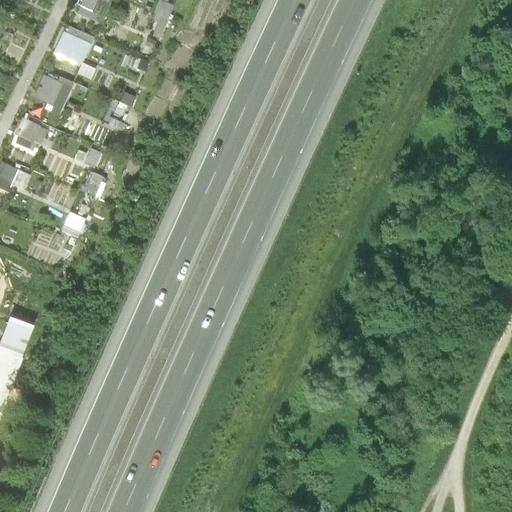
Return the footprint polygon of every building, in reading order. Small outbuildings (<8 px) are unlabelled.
[(77,0),(73,10),(99,21),(108,0),(77,0)] [(52,52),(80,64),(90,41),(62,29),(52,52)] [(31,96),(51,105),(61,81),(42,72),(31,96)] [(19,117),(14,135),(33,140),(38,122),(19,117)] [(0,182),(11,185),(16,165),(0,160),(0,182)] [(0,419),(22,361),(0,352),(0,419)]
